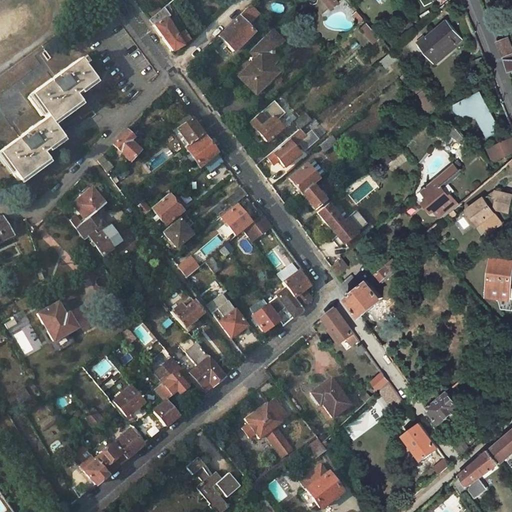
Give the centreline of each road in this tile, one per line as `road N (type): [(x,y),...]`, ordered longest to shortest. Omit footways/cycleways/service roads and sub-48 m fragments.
road 1 (residential): [(171,70),(333,293),(80,511)]
road 2 (track): [(89,157),(247,367)]
road 3 (residential): [(0,204),(40,207),(171,70)]
road 4 (track): [(459,464),(333,293)]
road 5 (track): [(404,511),(511,420)]
